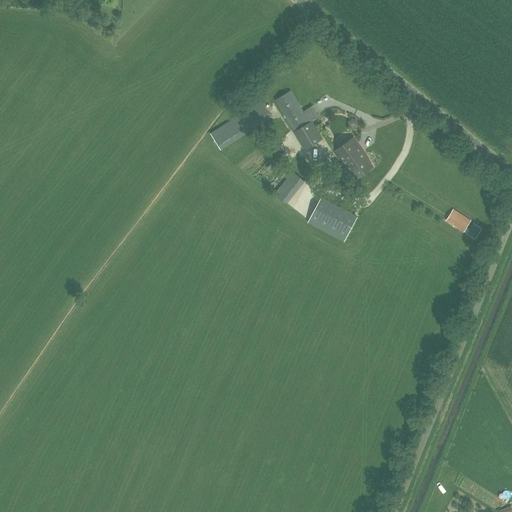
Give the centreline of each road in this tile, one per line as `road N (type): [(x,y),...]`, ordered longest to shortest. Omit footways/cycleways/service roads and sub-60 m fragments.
road 1 (unclassified): [(396,511),(511,223)]
road 2 (tertiary): [(511,172),(298,0)]
